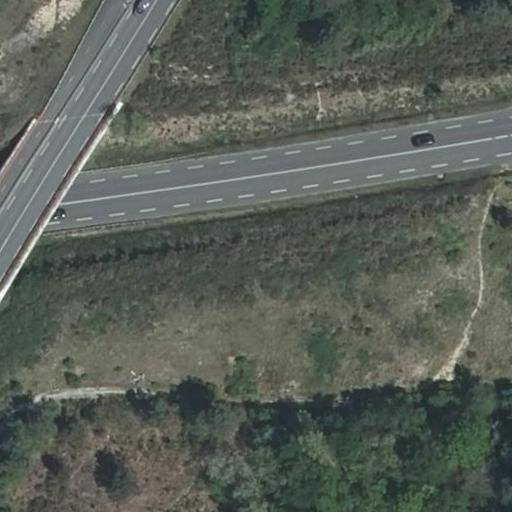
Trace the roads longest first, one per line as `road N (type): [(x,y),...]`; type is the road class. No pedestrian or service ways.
road 1 (secondary): [(0,212),(511,135)]
road 2 (secondary): [(157,0),(0,263)]
